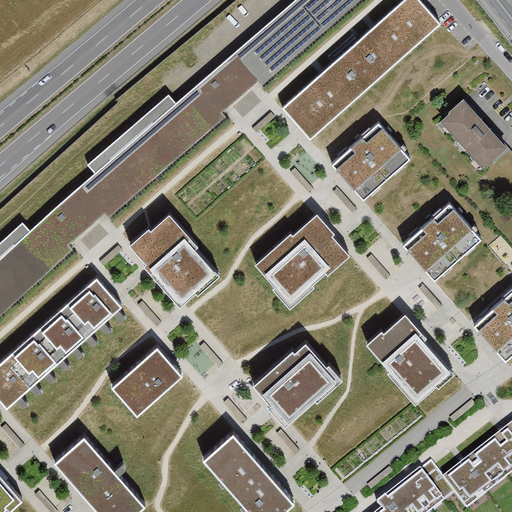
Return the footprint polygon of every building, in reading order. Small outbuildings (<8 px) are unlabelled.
[(0,314),(74,249),(68,242),(102,212),(107,219),(222,116),(219,112),(255,81),(260,87),(357,0),(294,0),(176,105),(166,94),(86,165),(94,175),(32,231),(24,223),(0,244),(0,314)] [(440,25),(418,0),(404,0),(282,105),(309,137),(440,25)] [(462,99),(437,121),(481,171),(506,149),(462,99)] [(411,157),(379,122),(331,163),(364,200),(411,157)] [(483,237),(451,202),(404,243),(436,280),(483,237)] [(215,271),(162,211),(129,240),(182,300),(215,271)] [(347,255),(312,214),(252,264),(287,305),(347,255)] [(127,307),(99,276),(40,328),(67,359),(127,307)] [(511,354),(511,289),(472,324),(505,361),(511,354)] [(449,373),(400,313),(363,344),(412,404),(449,373)] [(67,359),(40,328),(0,362),(0,398),(9,409),(67,359)] [(338,376),(304,336),(255,379),(289,418),(338,376)] [(184,375),(156,344),(108,386),(135,417),(184,375)] [(511,473),(511,424),(441,480),(465,510),(511,473)] [(279,511),(293,500),(232,430),(201,457),(248,511),(279,511)] [(132,511),(143,503),(81,435),(52,460),(98,511),(132,511)] [(0,511),(13,511),(27,501),(0,470),(0,511)] [(432,511),(445,503),(421,472),(377,506),(381,511),(432,511)]
